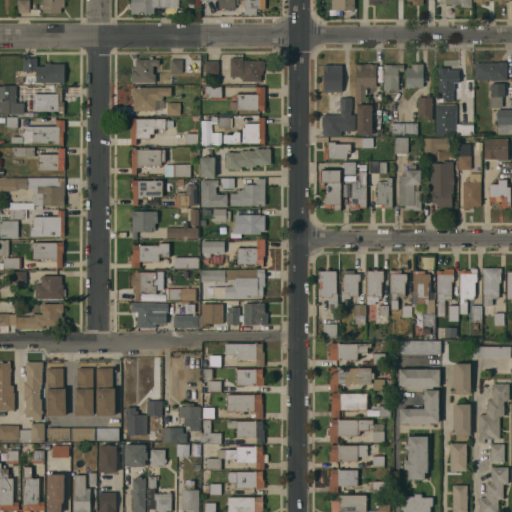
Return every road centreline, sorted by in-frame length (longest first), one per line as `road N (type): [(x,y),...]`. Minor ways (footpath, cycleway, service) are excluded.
road 1 (residential): [(303,0),(299,511)]
road 2 (residential): [(511,31),(0,29)]
road 3 (residential): [(101,0),(99,334)]
road 4 (residential): [(299,334),(0,334)]
road 5 (residential): [(511,237),(299,237)]
